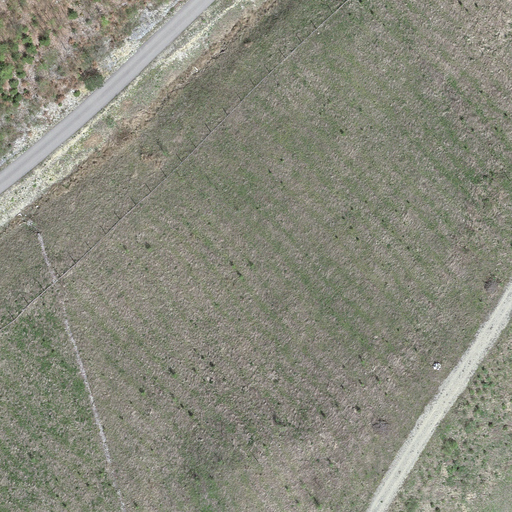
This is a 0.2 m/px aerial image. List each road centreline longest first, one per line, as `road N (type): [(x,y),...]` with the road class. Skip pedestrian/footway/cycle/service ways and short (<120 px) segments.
road 1 (unclassified): [(202,0),(0,183)]
road 2 (track): [(375,511),(511,290)]
